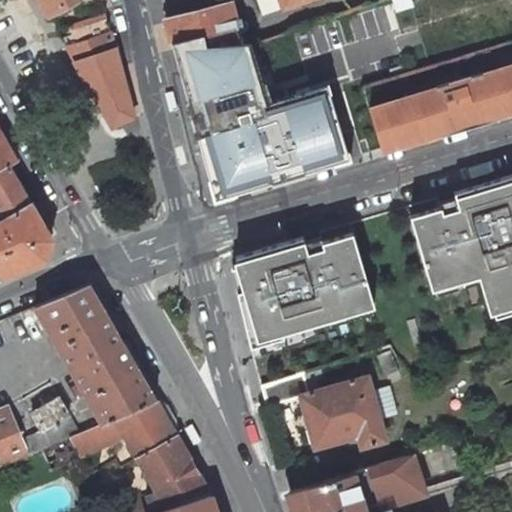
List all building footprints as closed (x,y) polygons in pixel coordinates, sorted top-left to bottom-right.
[(41,0),(49,13),(69,1),(71,0),(41,0)] [(302,0),(257,0),(262,13),(302,0)] [(164,18),(171,42),(204,33),(207,45),(244,42),(242,35),(239,35),(238,32),(231,34),(230,28),(237,26),(230,1),(164,18)] [(58,29),(66,44),(111,28),(106,10),(58,29)] [(66,44),(78,64),(117,49),(111,28),(66,44)] [(171,42),(198,138),(266,117),(263,103),(265,103),(247,42),(244,42),(207,45),(204,33),(171,42)] [(464,56),(471,77),(496,69),(489,48),(464,56)] [(78,64),(113,124),(136,115),(117,49),(78,64)] [(471,77),(368,107),(381,148),(459,124),(459,122),(476,117),(476,119),(511,108),(511,64),(496,69),(471,77)] [(18,163),(0,132),(0,172),(8,168),(18,163)] [(0,278),(46,260),(53,242),(8,168),(0,172),(0,278)] [(511,172),(454,190),(455,195),(458,205),(442,210),(440,205),(410,214),(430,282),(481,267),(484,277),(495,315),(511,310),(511,172)] [(439,200),(440,205),(442,210),(458,205),(455,195),(439,200)] [(302,235),(236,255),(238,265),(245,288),(237,290),(251,345),(258,343),(302,330),(301,327),(329,319),(327,312),(372,298),(352,231),(322,240),(324,246),(307,251),(304,240),(302,235)] [(324,246),(322,240),(321,235),(304,240),(307,251),(324,246)] [(245,288),(238,265),(231,267),(237,290),(245,288)] [(436,291),(484,277),(481,267),(430,282),(432,287),(435,287),(436,291)] [(88,285),(33,308),(102,423),(154,398),(88,285)] [(327,312),(329,319),(330,323),(372,310),(371,305),(374,304),(372,298),(327,312)] [(302,330),(258,343),(261,351),(304,339),(302,330)] [(262,381),(269,404),(303,394),(303,393),(306,392),(301,369),(262,381)] [(347,436),(358,433),(363,445),(385,438),(379,417),(371,391),(367,374),(332,384),(347,436)] [(306,392),(303,393),(303,394),(312,425),(305,428),(308,441),(313,439),(315,446),(347,436),(332,384),(306,392)] [(396,411),(389,386),(371,391),(379,417),(396,411)] [(25,441),(7,410),(0,413),(0,467),(73,435),(78,433),(59,397),(33,412),(43,430),(25,441)] [(73,435),(81,454),(82,454),(87,454),(92,455),(130,442),(139,457),(177,436),(154,398),(102,423),(78,433),(73,435)] [(211,493),(177,436),(139,457),(161,496),(113,511),(155,511),(201,497),(211,493)] [(289,489),(300,511),(362,511),(361,506),(422,487),(406,454),(289,489)] [(377,511),(377,509),(425,495),(422,487),(361,506),(362,511),(377,511)] [(221,511),(211,493),(201,497),(210,511),(221,511)] [(210,511),(201,497),(155,511),(210,511)]
